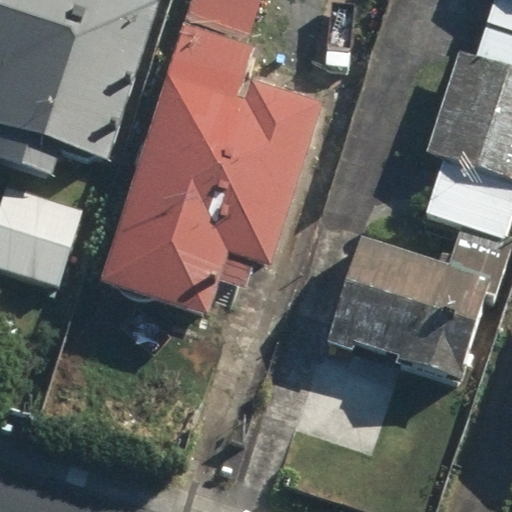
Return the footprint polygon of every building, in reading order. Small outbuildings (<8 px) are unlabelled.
[(13,0),(0,44),(0,129),(6,131),(0,150),(0,165),(67,186),(77,153),(117,165),(167,5),(162,3),(162,0),(13,0)] [(189,0),(185,18),(311,54),(326,0),(189,0)] [(511,0),(499,0),(491,27),(511,33),(511,0)] [(131,194),(257,230),(301,79),(175,43),(131,194)] [(465,54),(429,159),(448,165),(511,186),(511,69),(480,59),(465,54)] [(92,211),(12,187),(0,226),(0,273),(66,294),(92,211)] [(78,364),(204,400),(248,249),(122,213),(78,364)] [(405,362),(402,372),(465,393),(502,284),(458,269),(368,239),(331,348),(358,357),(361,347),(405,362)]
